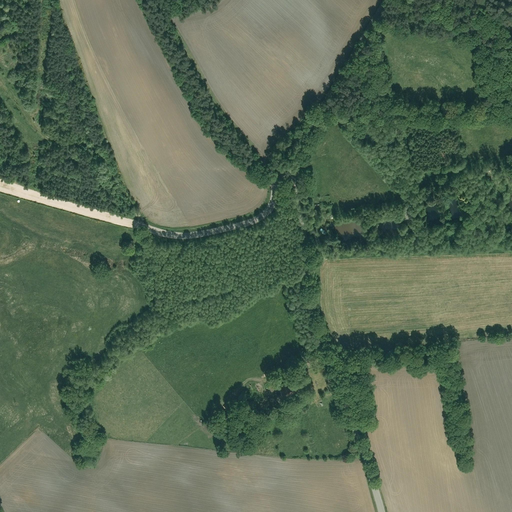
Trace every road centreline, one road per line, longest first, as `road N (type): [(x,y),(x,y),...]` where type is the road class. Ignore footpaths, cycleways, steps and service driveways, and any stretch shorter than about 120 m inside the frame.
road 1 (residential): [(380,511),(306,298),(298,171),(304,140),(386,0)]
road 2 (track): [(298,171),(274,170),(266,208),(248,229),(196,243),(0,184)]
road 3 (track): [(147,230),(57,0)]
road 4 (track): [(157,0),(236,138),(274,170)]
